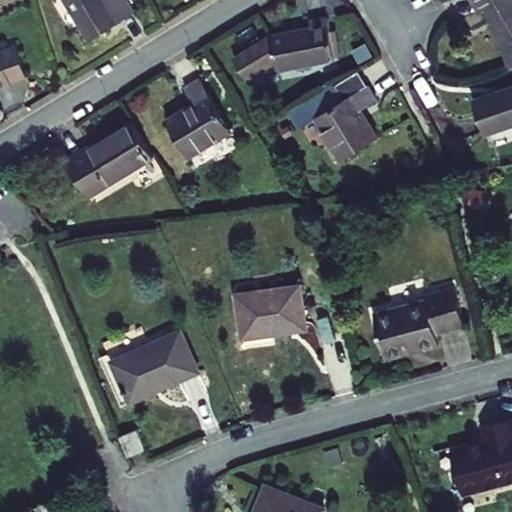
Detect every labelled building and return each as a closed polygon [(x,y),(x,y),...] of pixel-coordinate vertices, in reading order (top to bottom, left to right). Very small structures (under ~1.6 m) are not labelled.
[(67,0),(92,41),(137,14),(128,0),(67,0)] [(511,0),(474,0),(482,14),(487,11),(506,45),(503,47),(511,62),(511,0)] [(313,17),(314,25),(274,31),(236,54),(250,76),(278,58),(279,66),(339,57),(332,14),(313,17)] [(4,48),(0,48),(0,86),(15,82),(15,80),(30,75),(21,44),(5,49),(4,48)] [(317,119),(343,162),(380,139),(363,111),(379,102),(359,69),(291,111),(302,128),(317,119)] [(184,86),(193,100),(166,117),(189,153),(231,127),(199,76),(184,86)] [(511,85),(474,99),(487,133),(511,124),(511,85)] [(89,197),(155,157),(134,123),(92,149),(90,146),(66,160),(89,197)] [(454,285),(426,292),(428,301),(374,315),(385,359),(439,345),(437,336),(465,328),(454,285)] [(277,332),(309,328),(303,286),(241,294),(246,334),(277,330),(277,332)] [(184,330),(115,360),(126,387),(121,390),(123,395),(129,393),(133,402),(202,373),(184,330)] [(482,432),(485,446),(449,454),(459,500),(511,488),(511,427),(511,425),(482,432)] [(126,459),(144,452),(136,430),(118,439),(126,459)] [(324,511),(327,506),(269,482),(262,499),(265,500),(260,511),(324,511)]
